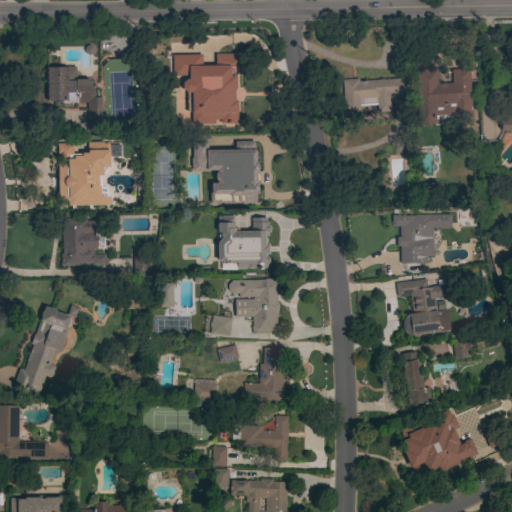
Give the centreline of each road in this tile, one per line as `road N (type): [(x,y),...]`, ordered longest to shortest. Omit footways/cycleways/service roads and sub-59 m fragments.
road 1 (residential): [(344,511),(346,427),(330,237),(285,0)]
road 2 (tertiary): [(511,6),(0,13)]
